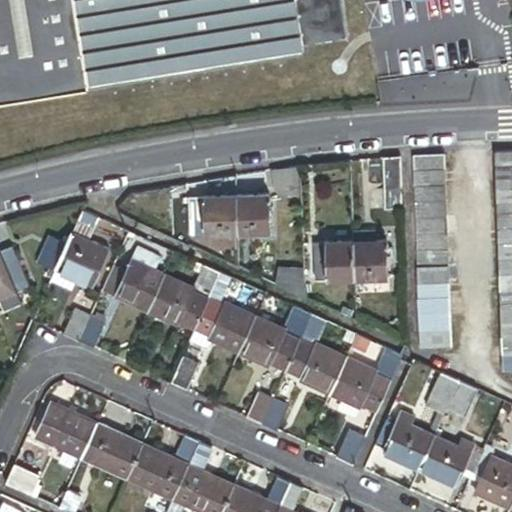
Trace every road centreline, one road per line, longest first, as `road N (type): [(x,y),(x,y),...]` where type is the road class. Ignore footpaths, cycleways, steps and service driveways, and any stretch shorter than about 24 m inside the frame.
road 1 (residential): [(0,198),(234,150),(511,127)]
road 2 (residential): [(393,511),(43,354)]
